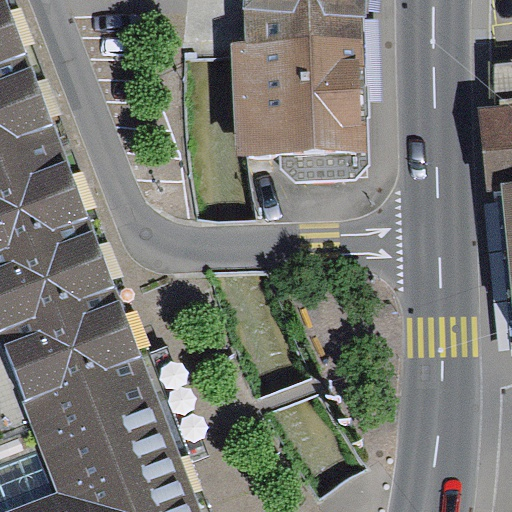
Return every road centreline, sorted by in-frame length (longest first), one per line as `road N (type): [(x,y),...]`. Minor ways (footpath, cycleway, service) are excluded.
road 1 (residential): [(48,0),(127,204),(146,230),(200,245),(440,238)]
road 2 (primary): [(440,238),(441,405),(427,511)]
road 3 (primary): [(433,0),(440,238)]
